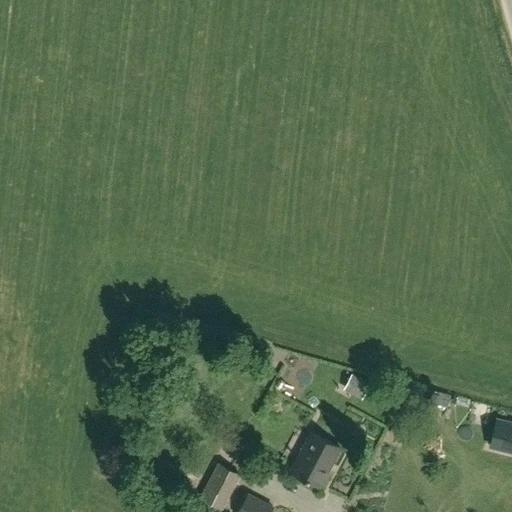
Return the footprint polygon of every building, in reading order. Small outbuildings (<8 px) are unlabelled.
[(263,347),(269,360),(287,351),(281,339),(263,347)] [(225,359),(242,363),(244,355),(227,351),(225,359)] [(369,384),(352,375),(347,385),(355,390),(354,393),(362,397),(369,384)] [(269,414),(280,398),(268,390),(258,406),(269,414)] [(511,422),(497,419),(490,446),(511,451),(511,422)] [(312,432),(291,471),(319,486),(340,447),(312,432)] [(241,474),(218,462),(200,496),(223,509),(241,474)] [(270,511),(273,507),(248,494),(238,511),(270,511)]
